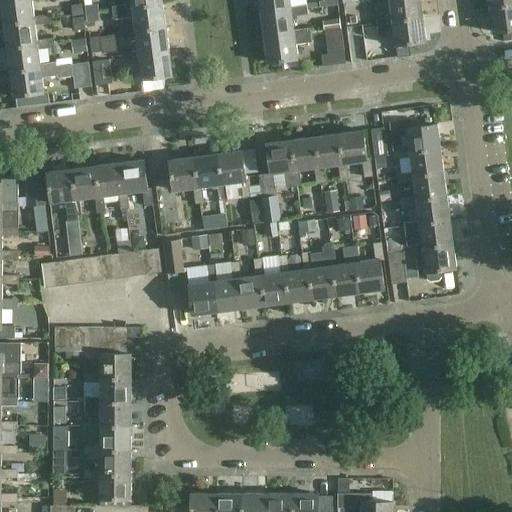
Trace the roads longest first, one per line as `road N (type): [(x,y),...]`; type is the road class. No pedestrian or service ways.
road 1 (residential): [(428,456),(209,457),(182,449),(163,430),(162,384),(174,359),(197,349),(428,320)]
road 2 (residential): [(0,131),(463,65)]
road 3 (residential): [(497,307),(463,65)]
road 4 (residential): [(428,456),(428,320)]
